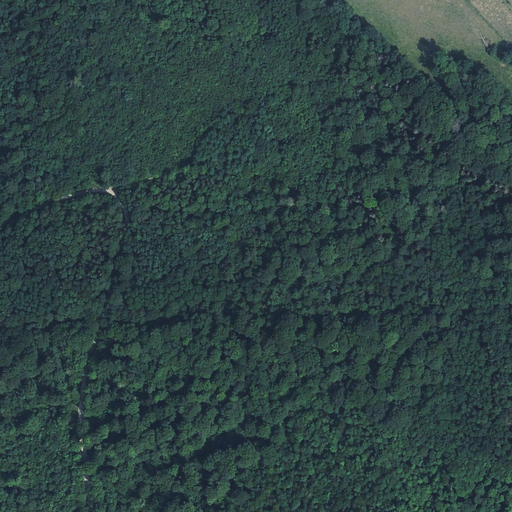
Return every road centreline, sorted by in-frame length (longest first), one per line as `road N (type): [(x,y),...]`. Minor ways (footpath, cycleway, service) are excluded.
road 1 (track): [(112,193),(218,169),(273,179),(473,301),(511,340)]
road 2 (track): [(0,225),(100,190),(119,198),(125,212),(80,417)]
